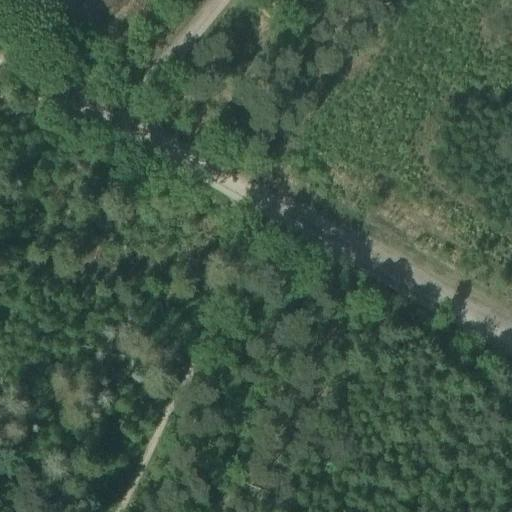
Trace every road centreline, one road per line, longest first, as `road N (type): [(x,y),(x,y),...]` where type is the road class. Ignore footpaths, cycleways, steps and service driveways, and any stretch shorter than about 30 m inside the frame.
road 1 (track): [(282,204),(118,511)]
road 2 (track): [(282,204),(511,328)]
road 3 (track): [(113,111),(282,204)]
road 4 (track): [(113,111),(204,0)]
road 5 (track): [(0,48),(113,111)]
